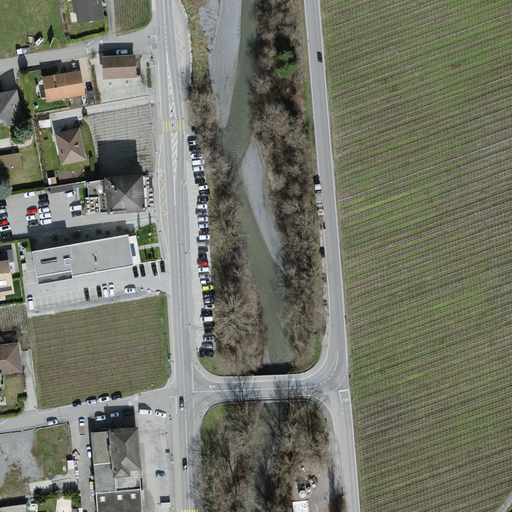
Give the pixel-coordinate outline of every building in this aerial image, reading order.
[(100,0),(72,0),(74,14),(78,22),(103,18),(100,0)] [(136,55),(101,55),(102,76),(136,76),(136,55)] [(79,69),(43,75),(47,99),(83,93),(79,69)] [(17,89),(0,91),(0,110),(5,113),(7,122),(22,120),(17,89)] [(82,131),(57,135),(64,167),(88,163),(82,131)] [(20,153),(0,155),(0,161),(1,167),(11,165),(12,171),(23,170),(20,153)] [(141,171),(102,174),(102,178),(105,210),(144,207),(141,171)] [(102,178),(86,182),(87,196),(97,196),(99,209),(105,210),(102,178)] [(132,265),(127,233),(31,249),(36,274),(70,268),(71,275),(132,265)] [(0,294),(4,294),(13,292),(11,278),(7,259),(2,260),(1,254),(0,253),(0,294)] [(18,342),(0,344),(0,373),(22,370),(18,342)] [(144,511),(143,430),(93,433),(99,511),(144,511)]
